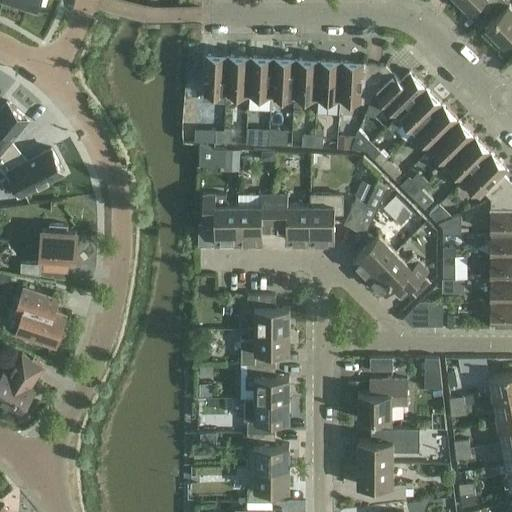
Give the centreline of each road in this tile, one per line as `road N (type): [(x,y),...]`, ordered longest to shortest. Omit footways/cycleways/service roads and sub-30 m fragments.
road 1 (residential): [(43,473),(98,354),(121,235),(111,163),(49,71)]
road 2 (residential): [(501,105),(422,28),(383,12),(209,14)]
road 3 (residential): [(320,344),(322,511)]
road 4 (residential): [(511,346),(390,344)]
